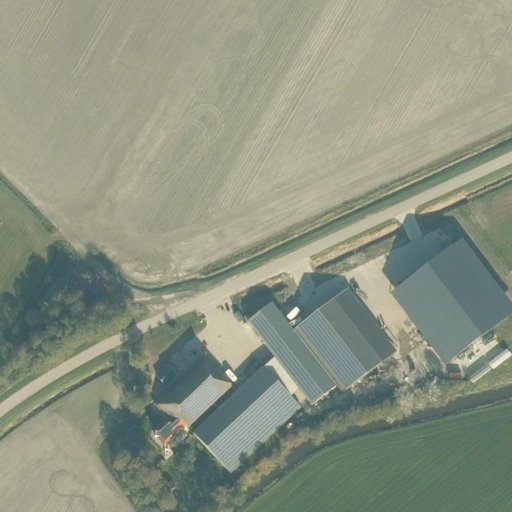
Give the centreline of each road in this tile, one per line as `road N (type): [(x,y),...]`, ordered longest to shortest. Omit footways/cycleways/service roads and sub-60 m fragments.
road 1 (tertiary): [(0,412),(111,343),(511,157)]
road 2 (track): [(160,320),(0,164)]
